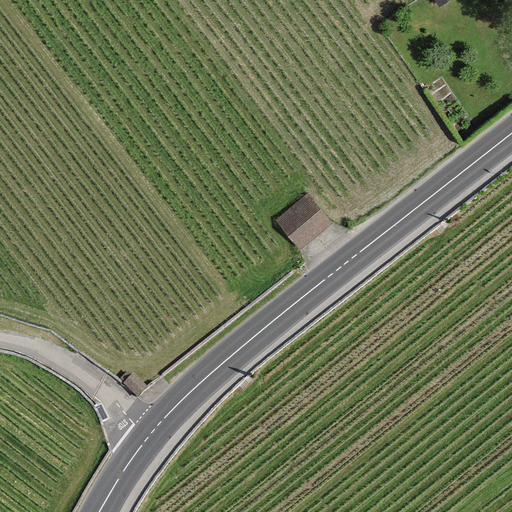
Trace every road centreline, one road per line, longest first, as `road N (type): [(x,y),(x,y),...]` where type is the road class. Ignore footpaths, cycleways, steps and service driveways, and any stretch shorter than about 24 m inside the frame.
road 1 (secondary): [(511,138),(210,377),(152,437)]
road 2 (unclassified): [(0,343),(58,353),(152,437)]
